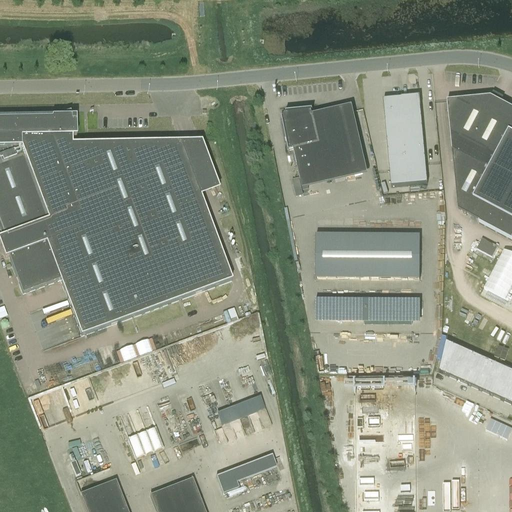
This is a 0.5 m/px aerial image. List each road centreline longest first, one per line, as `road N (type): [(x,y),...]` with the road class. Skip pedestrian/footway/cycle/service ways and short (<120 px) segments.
road 1 (unclassified): [(511,66),(455,58),(175,84),(0,86)]
road 2 (unknown): [(271,75),(297,212),(416,216),(428,225),(429,326),(420,332)]
road 3 (unknown): [(82,511),(58,446),(77,427),(105,427),(131,490)]
road 4 (unknown): [(223,511),(197,465),(131,490)]
